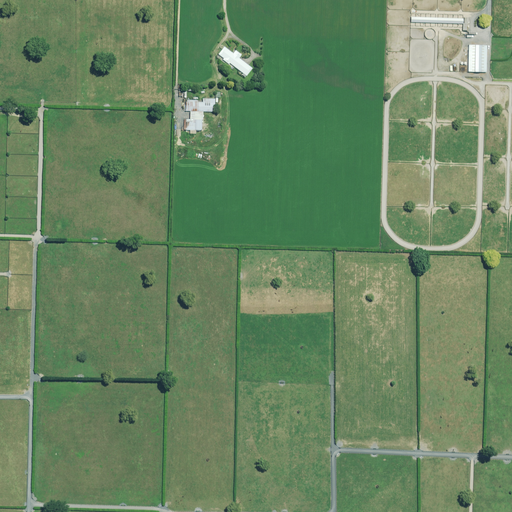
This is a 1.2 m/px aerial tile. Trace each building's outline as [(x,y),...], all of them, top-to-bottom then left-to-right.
[(463,19),(411,17),(411,22),(463,24),(463,31),(468,31),(469,17),(464,17),(464,19),(463,19)] [(425,32),(424,33),(424,34),(424,35),(425,36),(425,37),(426,38),(427,39),(428,40),(429,40),(430,40),(431,40),(432,39),(433,39),(434,38),(435,38),(435,37),(436,36),(436,35),(436,34),(436,33),(435,32),(435,31),(434,30),(433,29),(432,29),(431,28),(430,28),(429,28),(428,29),(427,29),(426,30),(426,31),(425,31),(425,32)] [(486,72),(487,45),(469,45),(468,72),(486,72)] [(233,54),(224,47),(217,57),(234,70),(235,67),(244,74),(242,75),(246,78),(253,68),(239,58),(242,55),(236,50),(233,54)] [(203,99),(203,102),(198,101),(186,100),(185,112),(215,112),(215,99),(203,99)] [(202,120),(187,119),(186,130),(190,130),(190,134),(196,134),(196,130),(202,130),(202,120)]
